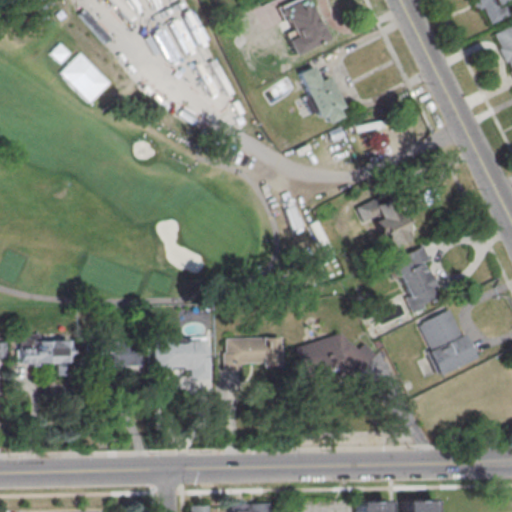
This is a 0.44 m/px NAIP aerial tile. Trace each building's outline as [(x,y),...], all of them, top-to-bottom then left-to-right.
[(299,8),(296,0),(277,9),(296,53),(326,40),(310,3),(299,8)] [(507,0),(494,6),(496,10),(502,7),(506,15),(488,24),(481,7),(476,9),(475,7),(472,8),(468,0),(507,0)] [(490,35),(511,23),(511,82),(507,72),(510,71),(505,61),(502,63),(496,50),(497,49),(490,35)] [(326,74),(316,79),(311,66),(294,73),(311,113),(316,111),(321,124),(343,115),(326,74)] [(342,176),(365,166),(348,127),(325,137),(342,176)] [(386,248),(408,236),(386,194),(364,206),(386,248)] [(428,261),(421,245),(387,260),(410,311),(438,298),(422,263),(428,261)] [(471,359),(450,308),(415,322),(436,374),(471,359)] [(372,365),(367,345),(347,349),(343,334),(289,346),(295,371),(341,361),(343,371),(372,365)] [(276,336),(220,336),(220,370),(238,370),(238,364),(277,364),(276,336)] [(65,339),(15,339),(15,363),(65,363),(65,339)] [(139,365),(139,339),(92,339),(92,365),(139,365)] [(150,339),(150,369),(188,369),(188,378),(207,378),(207,339),(150,339)] [(354,511),(429,511),(429,499),(399,500),(399,511),(383,511),(383,501),(354,501),(354,511)] [(226,502),(226,511),(267,511),(268,502),(226,502)]
